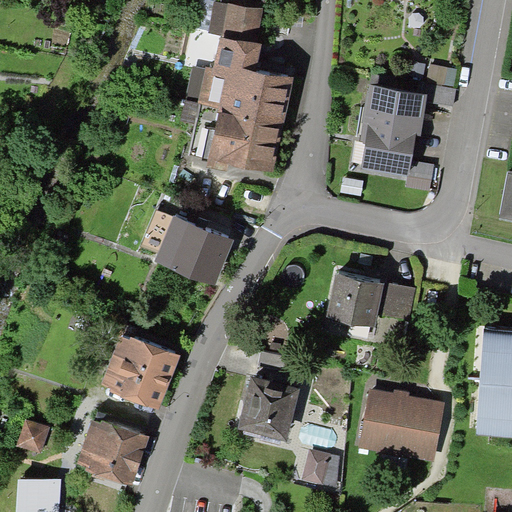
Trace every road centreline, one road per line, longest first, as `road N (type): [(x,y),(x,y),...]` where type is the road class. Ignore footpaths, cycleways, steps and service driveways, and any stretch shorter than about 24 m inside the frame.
road 1 (residential): [(285,200),(206,352),(157,511)]
road 2 (residential): [(488,0),(456,190),(426,224)]
road 3 (residential): [(319,0),(319,77),(285,200)]
road 4 (residential): [(426,224),(401,226),(285,200)]
